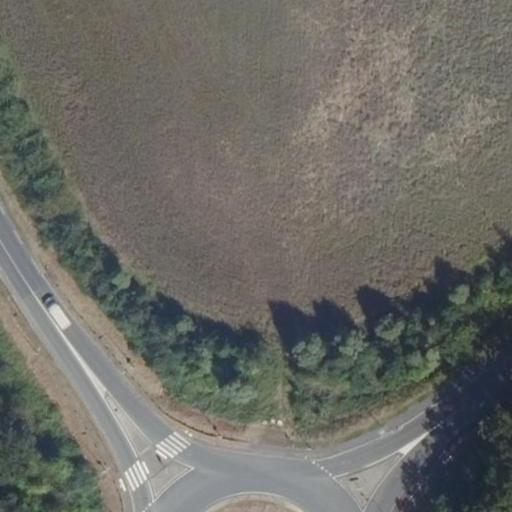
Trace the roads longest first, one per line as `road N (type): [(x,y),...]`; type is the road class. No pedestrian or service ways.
road 1 (secondary): [(244,475),(203,461),(151,427),(51,318)]
road 2 (secondary): [(51,318),(137,473),(147,511)]
road 3 (tertiary): [(447,417),(359,459),(284,479)]
